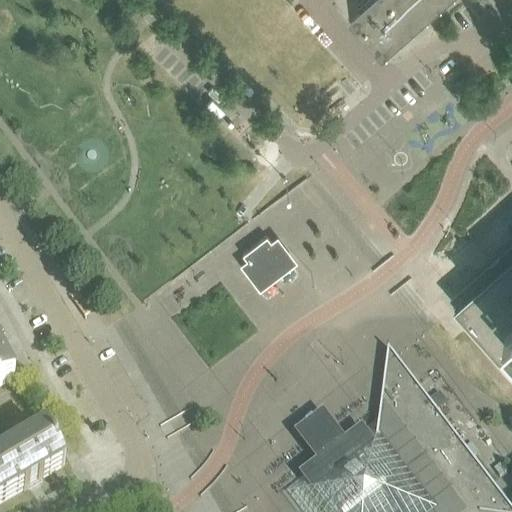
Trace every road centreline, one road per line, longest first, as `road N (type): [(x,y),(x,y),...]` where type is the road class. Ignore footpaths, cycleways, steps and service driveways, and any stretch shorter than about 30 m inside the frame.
road 1 (residential): [(383,93),(318,148),(291,150),(153,16)]
road 2 (residential): [(139,481),(134,446),(0,213)]
road 3 (residential): [(511,12),(478,40),(441,44),(383,93)]
road 4 (residential): [(383,93),(302,0)]
